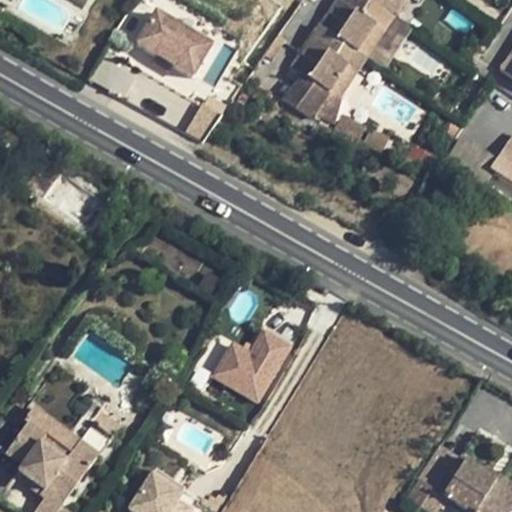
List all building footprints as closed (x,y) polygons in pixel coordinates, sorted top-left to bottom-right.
[(366,0),(337,0),(319,28),(357,53),(375,27),(384,33),(394,19),(366,0)] [(366,0),(394,19),(405,3),(400,0),(366,0)] [(210,49),(155,17),(137,45),(192,79),(210,49)] [(384,33),(375,27),(357,53),(366,59),(384,33)] [(304,78),(301,83),(307,88),(311,82),(328,94),(348,68),(356,75),(366,59),(357,53),(319,28),(290,69),(304,78)] [(511,53),(500,71),(511,78),(511,53)] [(356,75),(348,68),(328,94),(313,116),(335,125),(344,93),(356,75)] [(464,115),(453,108),(448,115),(459,123),(464,115)] [(511,136),(490,170),(511,185),(511,136)] [(487,156),(460,139),(446,158),(474,175),(487,156)] [(232,339),(210,375),(258,404),(294,345),(262,326),(248,349),(232,339)] [(32,410),(24,420),(71,455),(79,444),(67,435),(32,410)] [(26,425),(5,455),(22,467),(18,473),(43,492),(39,497),(43,500),(35,511),(63,511),(60,510),(120,429),(99,413),(92,423),(82,416),(67,435),(79,444),(71,455),(24,420),(23,423),(26,425)] [(459,459),(439,446),(417,479),(419,480),(437,492),(459,459)] [(484,475),(459,459),(437,492),(419,480),(406,501),(423,511),(436,511),(445,499),(464,511),(511,511),(511,488),(498,480),(496,484),(484,475)] [(486,471),(484,475),(496,484),(498,480),(486,471)] [(43,492),(18,473),(14,479),(39,497),(43,492)] [(188,511),(167,496),(154,511),(188,511)]
